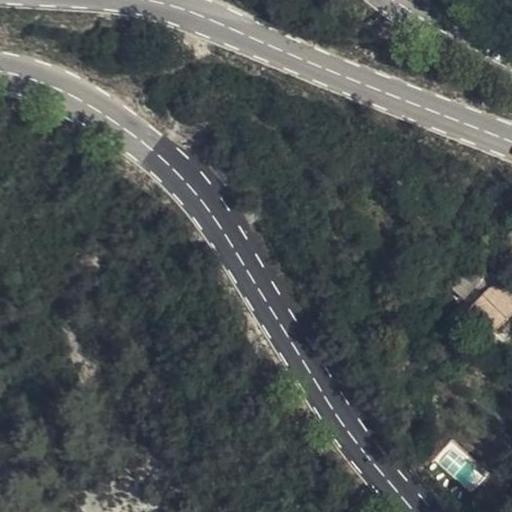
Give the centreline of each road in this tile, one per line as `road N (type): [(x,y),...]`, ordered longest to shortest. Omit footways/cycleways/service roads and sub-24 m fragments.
road 1 (primary): [(416,511),(342,420),(198,197),(120,127),(72,98),(0,72)]
road 2 (primary): [(142,0),(198,14),(511,143)]
road 3 (primary): [(511,69),(392,0)]
